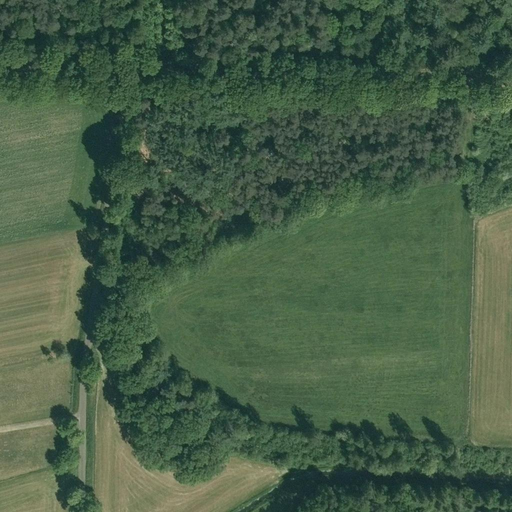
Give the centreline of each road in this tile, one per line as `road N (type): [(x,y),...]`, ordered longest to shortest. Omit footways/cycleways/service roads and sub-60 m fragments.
road 1 (unclassified): [(82,511),(85,348),(138,76)]
road 2 (unclassified): [(511,82),(138,76)]
road 3 (unclassified): [(138,76),(0,73)]
